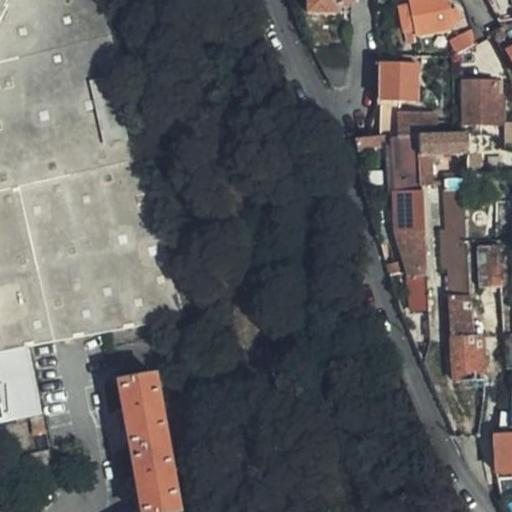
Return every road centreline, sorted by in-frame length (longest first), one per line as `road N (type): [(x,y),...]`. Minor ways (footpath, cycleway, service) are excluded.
road 1 (residential): [(324,114),(399,337),(460,459),(498,511)]
road 2 (residential): [(324,114),(348,113),(360,94),(363,0)]
road 3 (residential): [(276,0),(293,62),(324,114)]
